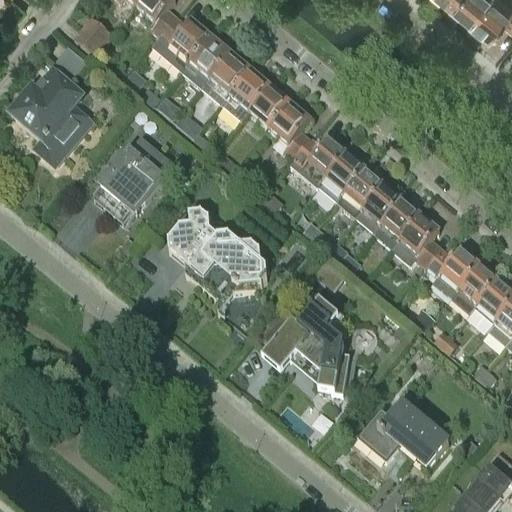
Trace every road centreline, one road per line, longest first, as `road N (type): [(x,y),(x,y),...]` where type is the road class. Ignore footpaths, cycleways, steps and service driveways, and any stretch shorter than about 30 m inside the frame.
road 1 (residential): [(344,511),(0,220)]
road 2 (residential): [(511,235),(228,0)]
road 3 (residential): [(386,0),(511,104)]
